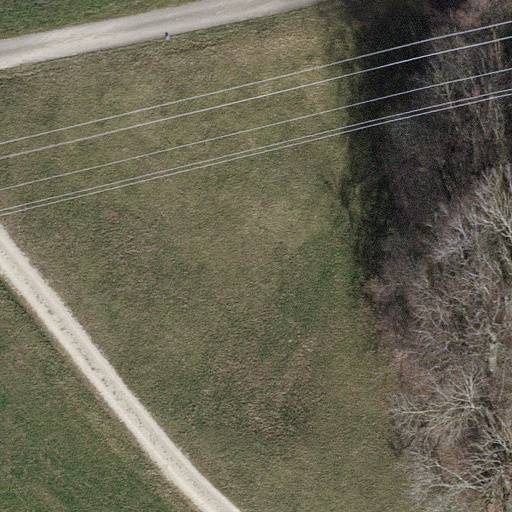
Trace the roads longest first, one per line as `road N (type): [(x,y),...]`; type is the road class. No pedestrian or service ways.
road 1 (track): [(0,244),(227,511)]
road 2 (track): [(0,56),(264,0)]
